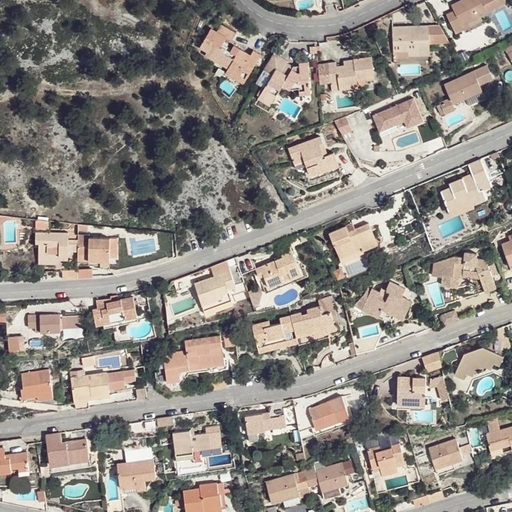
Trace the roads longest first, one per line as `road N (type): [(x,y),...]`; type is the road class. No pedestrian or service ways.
road 1 (residential): [(511,131),(235,250),(141,280),(0,293)]
road 2 (residential): [(511,309),(313,384),(0,430)]
road 3 (residential): [(241,0),(262,18),(321,27),(389,0)]
